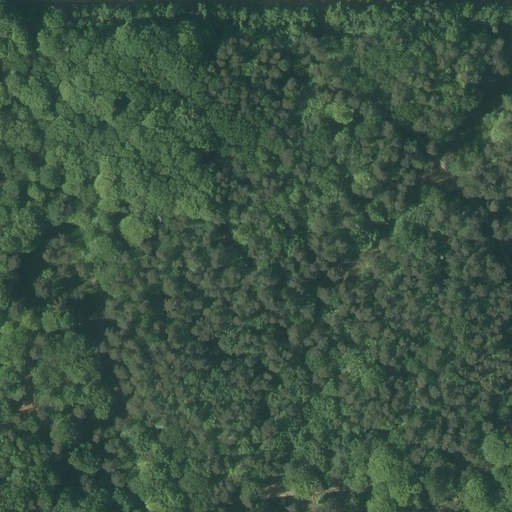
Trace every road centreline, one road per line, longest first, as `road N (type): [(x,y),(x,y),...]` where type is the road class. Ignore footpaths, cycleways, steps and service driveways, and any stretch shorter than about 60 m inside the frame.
road 1 (track): [(20,0),(90,203),(104,280),(98,360),(124,398),(171,438),(187,502)]
road 2 (track): [(511,369),(477,433),(390,479),(49,511)]
